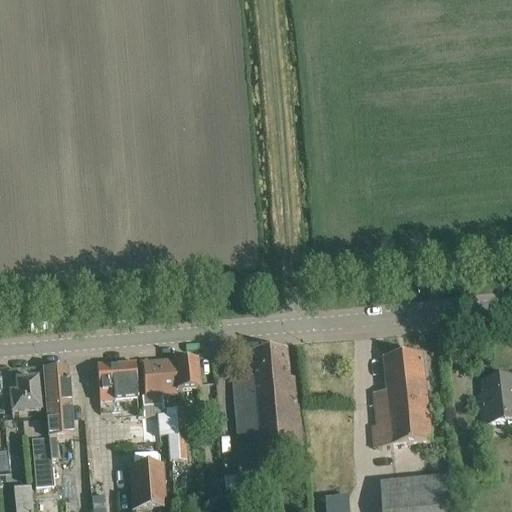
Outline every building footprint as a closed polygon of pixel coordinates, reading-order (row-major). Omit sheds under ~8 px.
[(240,454),(257,453),(300,449),(295,381),(288,381),(286,350),(250,353),(252,384),(234,385),(240,454)] [(373,429),(376,449),(432,442),(423,355),(384,359),(388,393),(374,394),(378,428),(373,429)] [(158,419),(159,440),(178,438),(181,468),(202,466),(199,437),(203,436),(201,410),(167,412),(165,398),(177,397),(176,394),(199,392),(197,362),(142,366),(144,386),(145,398),(142,399),(144,420),(158,419)] [(138,402),(136,384),(135,365),(97,367),(100,404),(138,402)] [(43,371),(45,391),(49,442),(30,444),(34,493),(52,492),(50,464),(57,464),(55,442),(73,441),(67,369),(43,371)] [(505,425),(511,424),(511,380),(493,382),(495,396),(480,398),(483,423),(504,420),(505,425)] [(10,397),(12,417),(12,421),(41,418),(37,382),(16,384),(17,397),(10,397)] [(158,419),(144,420),(138,420),(138,418),(129,419),(131,442),(159,440),(158,419)] [(165,489),(166,489),(164,447),(131,449),(135,511),(158,510),(158,509),(166,509),(165,489)] [(257,453),(240,454),(238,454),(241,511),(255,511),(262,511),(257,453)] [(447,499),(446,498),(445,476),(382,481),(384,511),(448,511),(448,508),(455,507),(455,499),(447,499)] [(32,511),(31,490),(15,492),(16,511),(32,511)] [(104,511),(104,499),(92,500),(92,511),(104,511)] [(352,511),(352,499),(329,500),(329,511),(352,511)]
